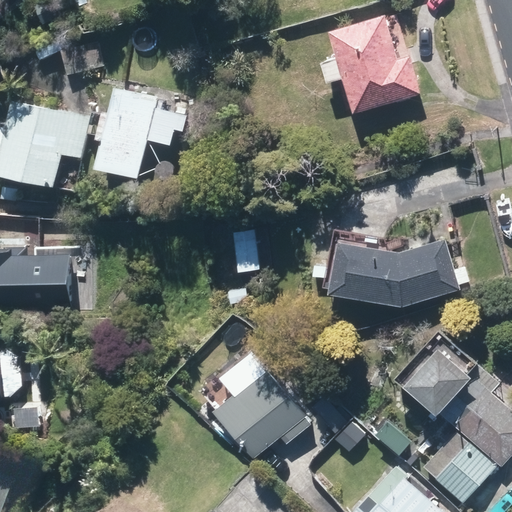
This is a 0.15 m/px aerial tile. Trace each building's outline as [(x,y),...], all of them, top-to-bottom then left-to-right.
[(343,28),(351,54),(333,59),(339,79),(356,74),(366,110),(431,91),(419,52),(407,55),(394,13),(343,28)] [(98,129),(117,134),(110,162),(150,173),(160,136),(180,142),(185,125),(192,128),(196,113),(166,105),(169,93),(131,82),(123,110),(116,108),(115,111),(104,108),(98,129)] [(28,95),(10,167),(66,180),(73,152),(88,155),(98,112),(28,95)] [(10,184),(8,197),(22,199),(24,186),(10,184)] [(268,266),(263,227),(244,229),(249,269),(268,266)] [(0,304),(77,305),(78,251),(26,250),(26,243),(7,243),(7,234),(0,233),(0,304)] [(356,236),(345,287),(413,303),(471,287),(457,235),(409,248),(356,236)] [(252,301),(251,287),(234,288),(235,302),(252,301)] [(511,398),(501,388),(509,380),(491,363),(490,364),(461,338),(420,382),(509,464),(511,461),(511,398)] [(0,398),(12,398),(9,341),(0,341),(0,398)] [(281,364),(228,407),(264,454),(293,431),(299,438),(320,421),(315,415),(319,411),(281,364)] [(338,404),(321,422),(337,437),(354,418),(338,404)] [(466,428),(432,462),(470,499),(503,464),(466,428)] [(385,442),(373,454),(389,470),(401,458),(385,442)] [(9,462),(0,457),(0,469),(5,472),(9,462)] [(458,511),(407,464),(361,511),(458,511)] [(300,511),(257,471),(217,511),(300,511)] [(0,474),(0,502),(11,480),(0,474)]
